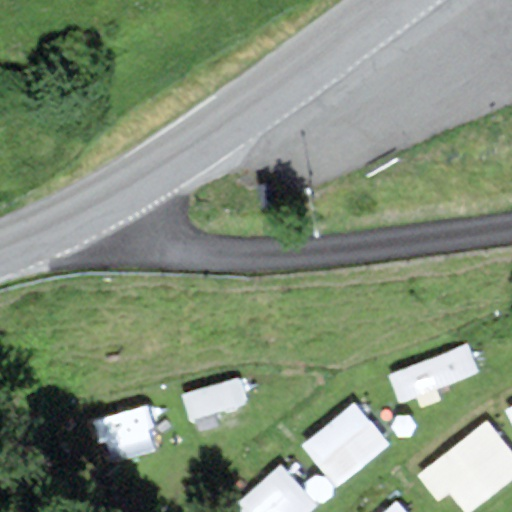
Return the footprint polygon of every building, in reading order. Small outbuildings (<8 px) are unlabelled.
[(391,363),(402,392),(479,363),(468,334),(391,363)] [(301,432),(333,477),(391,437),(359,391),(301,432)] [(461,509),(511,469),(511,441),(487,409),(422,460),(461,509)] [(237,494),(253,511),(299,511),(320,493),(282,452),(237,494)] [(372,511),(401,511),(388,498),(372,511)]
